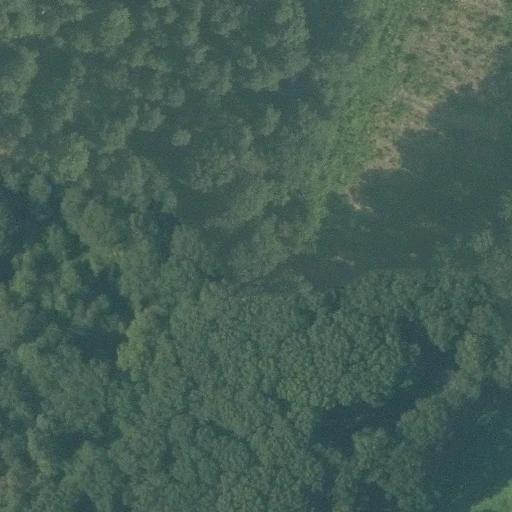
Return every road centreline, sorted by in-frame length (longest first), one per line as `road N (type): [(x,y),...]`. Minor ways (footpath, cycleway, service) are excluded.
road 1 (track): [(118,511),(291,0)]
road 2 (track): [(511,300),(494,303),(451,342),(374,511)]
